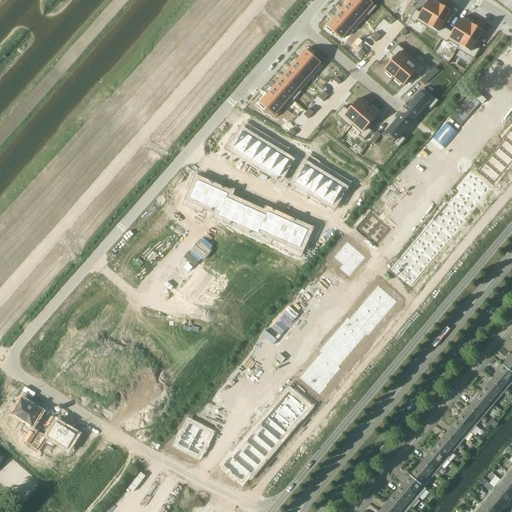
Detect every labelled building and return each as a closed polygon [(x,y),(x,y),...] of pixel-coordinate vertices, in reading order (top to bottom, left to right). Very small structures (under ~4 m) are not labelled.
[(350,0),(343,9),(360,24),(367,16),(368,15),(350,0)] [(350,0),(368,15),(367,16),(368,16),(377,7),(369,0),(350,0)] [(416,10),(409,20),(415,24),(417,22),(427,28),(440,6),(438,5),(440,3),(434,0),(432,0),(432,1),(430,0),(428,0),(421,13),(416,10)] [(406,2),(400,13),(406,18),(413,6),(406,2)] [(440,6),(427,28),(437,34),(435,36),(441,39),(447,29),(442,26),(451,11),(440,5),(440,6)] [(343,9),(335,17),(350,30),(352,33),(360,24),(343,9)] [(335,17),(325,29),(332,34),(334,32),(342,39),(350,30),(335,17)] [(447,29),(441,39),(447,43),(448,41),(458,47),(459,47),(472,25),(471,25),(470,24),(471,22),(464,18),(463,20),(461,19),(452,32),(447,29)] [(458,47),(457,49),(474,59),(480,49),(475,46),(484,31),(472,24),(471,25),(472,25),(459,47),(458,47)] [(395,58),(384,70),(386,72),(385,74),(391,79),(392,77),(394,78),(412,57),(398,45),(390,54),(395,58)] [(309,48),(298,59),(316,75),(324,65),(313,56),(315,54),(309,48)] [(412,57),(394,78),(396,79),(394,81),(400,86),(402,84),(404,86),(414,74),(419,78),(426,69),(412,57)] [(298,59),(291,68),(308,83),(316,75),(298,59)] [(291,68),(283,77),(301,92),(301,91),(308,83),(291,68)] [(428,74),(420,81),(424,85),(432,78),(428,74)] [(283,77),(276,85),(292,100),(294,102),(302,92),(301,91),(301,92),(283,77)] [(276,85),(268,94),(285,108),(292,100),(276,85)] [(424,88),(405,109),(416,118),(426,106),(431,110),(439,101),(424,88)] [(268,94),(258,105),(265,111),(266,109),(276,118),(285,108),(268,94)] [(344,106),(336,115),(351,128),(352,126),(369,107),(367,105),(369,104),(363,99),(361,100),(359,98),(349,111),(344,106)] [(369,107),(352,126),(361,134),(359,136),(364,140),(372,131),(367,127),(378,115),(376,113),(378,112),(372,106),(370,108),(369,107)] [(401,114),(386,132),(396,140),(393,144),(398,148),(406,139),(401,135),(412,123),(401,114)] [(235,140),(231,147),(232,149),(243,155),(253,138),(243,131),(237,141),(235,140)] [(376,132),(370,141),(374,144),(381,135),(376,132)] [(253,138),(243,155),(252,161),(262,143),(253,138)] [(511,144),(505,139),(499,147),(511,157),(511,144)] [(262,143),(252,161),(261,166),(272,149),(262,143)] [(511,157),(499,147),(492,154),(508,167),(511,162),(511,157)] [(272,149),(261,166),(270,172),(281,155),(272,149)] [(281,155),(270,172),(280,178),(288,165),(294,169),(300,158),(294,154),(290,160),(281,155)] [(492,154),(486,162),(501,175),(508,167),(492,154)] [(300,158),(294,169),(300,173),(295,182),(305,188),(315,171),(306,165),(307,163),(300,158)] [(486,162),(479,170),(494,183),(501,175),(486,162)] [(315,171),(305,188),(314,194),(324,177),(315,171)] [(474,176),(467,184),(483,197),(490,189),(474,176)] [(324,177),(314,194),(323,199),(333,182),(324,177)] [(195,188),(190,199),(201,204),(209,185),(198,180),(196,180),(193,187),(195,188)] [(333,182),(323,199),(333,206),(344,188),(333,182)] [(467,184),(461,192),(476,205),(483,197),(467,184)] [(209,185),(201,204),(211,208),(219,190),(209,185)] [(219,190),(211,208),(220,212),(227,198),(229,194),(219,190)] [(461,192),(454,200),(469,213),(476,205),(461,192)] [(220,212),(218,216),(229,220),(237,202),(227,198),(220,212)] [(454,200),(447,207),(465,222),(463,220),(469,213),(454,200)] [(237,202),(229,220),(238,225),(247,207),(237,202)] [(247,207),(238,225),(248,229),(257,211),(247,207)] [(449,209),(443,217),(458,230),(465,222),(447,207),(447,208),(449,209)] [(257,211),(248,229),(259,234),(260,230),(266,215),(257,211)] [(266,215),(260,230),(270,235),(278,216),(268,212),(266,215)] [(164,213),(155,223),(171,236),(180,227),(164,213)] [(372,214),(359,230),(368,237),(381,222),(372,214)] [(278,216),(270,235),(279,239),(288,221),(278,216)] [(443,217),(436,224),(452,238),(458,230),(443,217)] [(288,221),(279,239),(289,243),(298,225),(288,221)] [(381,222),(368,237),(377,245),(390,229),(381,222)] [(155,223),(148,231),(164,245),(171,236),(155,223)] [(436,224),(429,232),(445,245),(452,238),(436,224)] [(298,225),(289,243),(300,248),(308,230),(298,225)] [(144,233),(139,239),(156,253),(164,245),(148,231),(145,234),(144,233)] [(429,232),(423,240),(438,253),(445,245),(429,232)] [(136,245),(133,248),(148,262),(156,253),(139,239),(134,244),(136,245)] [(423,240),(416,248),(432,261),(438,253),(423,240)] [(346,243),(333,258),(342,266),(355,251),(346,243)] [(133,248),(125,257),(141,271),(148,262),(133,248)] [(416,248),(410,256),(425,269),(432,261),(416,248)] [(355,251),(342,266),(351,274),(364,258),(355,251)] [(294,254),(286,264),(292,269),(301,260),(294,254)] [(410,256),(403,264),(418,277),(425,269),(410,256)] [(125,257),(118,266),(133,279),(141,271),(125,257)] [(403,264),(395,273),(410,286),(418,277),(403,264)] [(203,265),(189,280),(198,287),(211,272),(203,265)] [(211,272),(198,287),(206,294),(220,279),(211,272)] [(251,275),(237,284),(242,291),(255,281),(251,275)] [(220,279),(206,294),(215,302),(228,287),(220,279)] [(255,281),(242,291),(246,297),(260,288),(255,281)] [(381,289),(374,298),(389,311),(397,302),(381,289)] [(95,292),(87,301),(102,314),(110,305),(95,292)] [(374,298),(367,306),(382,319),(389,311),(374,298)] [(87,301),(79,309),(94,323),(102,314),(87,301)] [(367,306),(360,315),(375,328),(382,319),(367,306)] [(75,311),(71,317),(87,331),(94,323),(79,309),(77,313),(75,311)] [(236,313),(222,330),(234,340),(247,324),(236,313)] [(351,321),(368,336),(375,328),(360,315),(353,322),(351,321)] [(125,316),(116,335),(127,340),(135,321),(125,316)] [(67,323),(64,327),(79,340),(87,331),(71,317),(66,322),(67,323)] [(135,321),(127,340),(138,344),(145,325),(135,321)] [(351,321),(344,329),(360,343),(366,335),(368,336),(351,321)] [(145,325),(138,344),(150,348),(156,328),(145,325)] [(60,329),(56,334),(72,348),(79,340),(64,327),(62,330),(60,329)] [(156,328),(150,348),(161,351),(166,331),(156,328)] [(344,329),(337,338),(353,351),(360,343),(344,329)] [(222,330),(211,341),(224,352),(234,340),(222,330)] [(166,331),(161,351),(173,353),(177,333),(166,331)] [(177,333),(173,353),(185,355),(188,334),(177,333)] [(52,341),(49,344),(64,357),(72,348),(56,334),(51,339),(52,341)] [(337,338),(330,346),(346,359),(353,351),(337,338)] [(49,344),(42,352),(57,365),(64,357),(49,344)] [(330,346),(323,354),(340,369),(341,369),(339,367),(346,359),(330,346)] [(42,352),(34,361),(49,374),(57,365),(42,352)] [(279,354),(275,358),(282,363),(285,359),(279,354)] [(325,356),(318,364),(334,377),(340,369),(323,354),(323,355),(325,356)] [(503,366),(504,366),(511,372),(511,357),(511,356),(503,366)] [(184,358),(182,375),(190,376),(192,359),(184,358)] [(192,359),(190,376),(198,377),(200,360),(192,359)] [(318,364),(311,372),(327,386),(328,386),(327,385),(334,377),(318,364)] [(511,372),(504,366),(503,366),(492,379),(509,394),(511,392),(507,389),(511,383),(511,372)] [(311,372),(303,381),(320,395),(327,386),(311,372)] [(102,378),(92,395),(102,401),(112,384),(102,378)] [(492,379),(480,393),(494,405),(504,393),(507,396),(509,394),(492,379)] [(0,405),(5,409),(6,409),(15,395),(3,387),(5,385),(0,381),(0,405)] [(112,384),(102,401),(111,407),(121,390),(112,384)] [(121,390),(111,407),(120,413),(131,396),(121,390)] [(469,407),(486,422),(488,420),(484,417),(494,405),(480,393),(469,407)] [(292,394),(285,403),(301,417),(309,408),(292,394)] [(131,396),(120,413),(129,418),(140,401),(131,396)] [(16,405),(12,411),(14,412),(13,414),(27,423),(22,430),(28,434),(24,441),(30,445),(36,434),(30,431),(42,412),(22,399),(17,406),(16,405)] [(140,401),(129,418),(139,424),(149,407),(140,401)] [(285,403),(278,412),(293,425),(300,417),(301,418),(301,417),(285,403)] [(149,407),(139,424),(148,430),(159,413),(149,407)] [(471,432),(480,420),(484,424),(486,422),(469,407),(457,421),(471,432)] [(278,412),(271,420),(286,433),(293,425),(278,412)] [(271,420),(264,428),(279,441),(286,433),(271,420)] [(457,421),(446,434),(463,449),(464,447),(461,444),(471,432),(457,421)] [(49,437),(45,444),(53,448),(57,442),(68,449),(78,435),(57,422),(48,436),(49,437)] [(182,439),(179,446),(190,451),(199,433),(189,428),(186,432),(185,432),(182,439)] [(264,428),(257,436),(272,450),(279,441),(264,428)] [(199,433),(190,451),(200,457),(204,451),(205,451),(208,444),(208,443),(210,439),(199,433)] [(461,451),(463,449),(446,434),(434,448),(447,460),(457,448),(461,451)] [(38,435),(31,446),(38,451),(45,439),(38,435)] [(257,436),(250,445),(265,458),(272,450),(257,436)] [(250,445),(243,453),(258,466),(265,458),(250,445)] [(100,447),(92,460),(107,469),(104,474),(109,477),(112,472),(113,472),(120,459),(100,447)] [(434,448),(422,462),(439,477),(441,475),(437,472),(447,460),(434,448)] [(243,453),(235,462),(236,462),(236,461),(251,474),(258,466),(243,453)] [(234,460),(226,469),(230,472),(229,473),(236,478),(236,477),(242,482),(249,473),(251,475),(251,474),(236,461),(236,462),(235,462),(234,460)] [(422,462),(411,475),(411,476),(424,487),(434,475),(438,479),(439,477),(422,462)] [(511,476),(507,472),(500,480),(511,489),(511,476)] [(410,475),(402,484),(418,498),(426,489),(424,487),(411,476),(411,475),(410,475)] [(511,489),(500,480),(494,488),(510,501),(511,498),(511,489)] [(84,483),(79,489),(89,498),(95,492),(84,483)] [(402,484),(394,493),(411,507),(414,510),(416,508),(412,505),(418,498),(402,484)] [(494,488),(487,495),(503,509),(510,501),(494,488)] [(406,511),(411,507),(394,493),(387,503),(397,511),(406,511)] [(487,495),(480,503),(490,511),(500,511),(503,509),(487,495)] [(0,511),(1,511),(8,503),(0,497),(0,511)] [(32,503),(26,511),(66,511),(68,510),(54,502),(53,504),(46,500),(41,508),(32,503)] [(397,511),(387,503),(379,511),(397,511)] [(490,511),(480,503),(474,511),(475,511),(490,511)]
